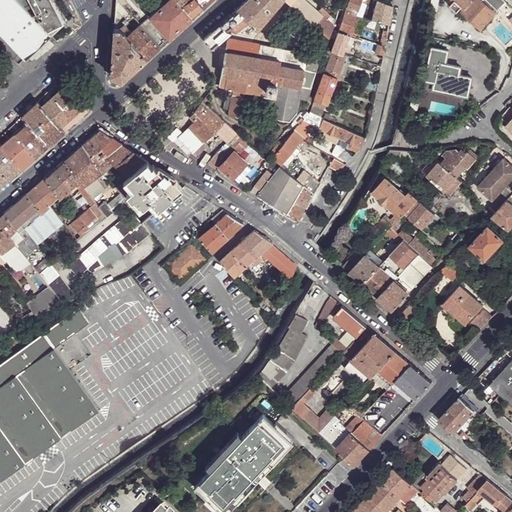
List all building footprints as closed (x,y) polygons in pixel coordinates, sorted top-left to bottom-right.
[(0,0),(0,30),(25,57),(50,34),(48,32),(31,14),(17,0),(0,0)] [(17,0),(31,14),(35,12),(40,9),(35,0),(17,0)] [(63,22),(61,18),(51,0),(35,0),(40,9),(35,12),(31,14),(48,32),(50,34),(60,25),(63,22)] [(116,0),(115,0),(113,28),(117,28),(120,26),(124,23),(132,17),(116,0)] [(169,38),(191,18),(182,8),(175,0),(167,0),(149,16),(169,38)] [(191,18),(203,7),(197,0),(192,0),(188,3),(182,8),(191,18)] [(243,16),(257,29),(282,1),(282,0),(246,0),(237,9),(243,16)] [(293,0),(291,3),(318,27),(329,36),(330,37),(334,24),(326,18),(313,7),(305,0),(293,0)] [(360,0),(349,0),(346,11),(356,14),(360,0)] [(360,0),(356,14),(357,15),(361,16),(365,0),(360,0)] [(377,0),(372,19),(389,24),(393,6),(391,5),(391,6),(377,0)] [(496,13),(481,0),(473,0),(472,1),(470,0),(453,0),(455,1),(451,6),(457,12),(462,7),(464,10),(463,11),(482,29),(496,13)] [(330,14),(317,3),(313,7),(326,18),(330,14)] [(237,9),(220,23),(227,29),(243,16),(237,9)] [(356,14),(346,11),(339,32),(351,35),(357,15),(356,14)] [(326,18),(334,24),(336,19),(330,14),(326,18)] [(227,29),(230,31),(251,36),(257,29),(243,16),(227,29)] [(120,28),(126,35),(131,31),(124,23),(120,26),(117,28),(120,28)] [(220,23),(204,38),(212,47),(225,36),(230,31),(227,29),(220,23)] [(126,35),(146,58),(160,46),(139,24),(131,31),(126,35)] [(318,27),(309,49),(318,51),(324,53),(329,36),(318,27)] [(122,80),(146,58),(126,35),(120,28),(117,28),(113,28),(110,75),(122,80)] [(351,35),(339,32),(332,51),(333,51),(344,54),(349,39),(351,35)] [(228,38),(225,50),(259,56),(261,44),(228,38)] [(354,41),(349,39),(344,54),(345,55),(349,56),(354,41)] [(261,44),(259,56),(274,59),(275,53),(281,54),(282,48),(261,44)] [(381,45),(377,44),(374,52),(383,56),(385,47),(381,45)] [(280,63),(304,68),(307,52),(282,48),(281,54),(280,59),(280,63)] [(449,51),(433,48),(426,79),(436,82),(435,88),(469,96),(472,78),(460,75),(462,67),(447,64),(449,51)] [(225,50),(221,74),(268,82),(276,83),(276,80),(301,85),(304,68),(280,63),(280,59),(274,59),(259,56),(225,50)] [(333,51),(325,73),(337,77),(345,55),(344,54),(333,51)] [(301,85),(299,96),(307,99),(323,55),(318,54),(308,52),(307,52),(304,68),(301,85)] [(349,56),(345,55),(337,77),(343,79),(351,56),(349,56)] [(337,77),(325,73),(315,100),(326,104),(327,104),(337,77)] [(221,74),(219,84),(227,88),(229,89),(232,89),(245,91),(263,95),(263,96),(264,96),(265,95),(274,97),(283,98),(284,94),(274,92),(267,91),(268,82),(221,74)] [(363,88),(376,93),(378,83),(366,79),(363,88)] [(436,82),(426,79),(424,89),(471,100),(472,97),(469,96),(435,88),(436,82)] [(274,92),(284,94),(299,96),(301,85),(276,80),(276,83),(274,92)] [(267,91),(274,92),(276,83),(268,82),(267,91)] [(49,99),(41,105),(60,126),(83,106),(64,85),(52,96),(49,99)] [(245,91),(232,89),(231,96),(228,109),(227,115),(243,118),(246,97),(244,97),(245,91)] [(283,98),(274,97),(272,107),(275,117),(280,118),(285,119),(290,120),(297,112),(298,101),(283,98)] [(315,100),(313,105),(324,108),(326,104),(315,100)] [(41,105),(37,101),(21,116),(27,122),(48,145),(64,131),(60,126),(41,105)] [(202,102),(190,116),(195,121),(211,134),(215,130),(225,122),(202,102)] [(313,105),(310,113),(320,117),(324,108),(313,105)] [(87,110),(83,106),(60,126),(64,131),(87,110)] [(511,107),(510,106),(501,116),(508,123),(511,126),(511,107)] [(310,113),(309,113),(302,121),(309,124),(319,129),(324,119),(320,117),(310,113)] [(27,122),(21,116),(8,128),(13,134),(14,134),(27,122)] [(324,119),(319,129),(325,132),(322,137),(332,142),(335,136),(339,138),(344,128),(329,121),(324,119)] [(189,127),(204,141),(211,134),(195,121),(189,127)] [(302,121),(298,126),(305,132),(309,124),(302,121)] [(35,157),(48,145),(27,122),(14,134),(35,157)] [(243,137),(225,122),(215,130),(234,146),(243,137)] [(305,132),(298,126),(294,130),(295,131),(306,139),(309,135),(305,132)] [(366,138),(344,128),(339,138),(351,144),(348,149),(356,153),(358,151),(366,138)] [(100,130),(82,146),(90,157),(114,139),(100,130)] [(304,140),(306,139),(295,131),(292,135),(300,141),(302,143),(304,140)] [(21,168),(35,157),(14,134),(13,134),(0,146),(21,168)] [(283,145),(273,157),(281,164),(283,161),(296,147),(300,141),(292,135),(283,145)] [(248,142),(243,137),(234,146),(240,151),(248,142)] [(114,139),(90,157),(96,165),(106,158),(122,144),(117,141),(114,139)] [(283,145),(279,142),(268,154),(273,157),(283,145)] [(122,144),(106,158),(114,164),(117,165),(133,151),(127,147),(122,144)] [(0,186),(4,183),(21,168),(0,146),(0,145),(0,186)] [(82,146),(66,161),(80,180),(84,186),(102,172),(96,165),(90,157),(82,146)] [(296,147),(283,161),(286,165),(299,150),(296,147)] [(337,156),(347,162),(355,155),(342,147),(337,156)] [(221,149),(218,152),(224,158),(230,151),(228,149),(224,152),(221,149)] [(447,158),(442,163),(457,176),(466,166),(468,168),(478,156),(470,149),(467,153),(462,151),(460,152),(458,150),(448,151),(444,156),(447,158)] [(234,176),(246,163),(247,161),(234,150),(220,165),(233,177),(234,176)] [(395,151),(393,152),(389,157),(409,158),(409,150),(405,150),(397,150),(395,151)] [(133,151),(117,165),(128,177),(147,159),(138,154),(133,151)] [(218,152),(208,163),(215,168),(224,158),(218,152)] [(440,161),(434,157),(422,170),(428,175),(440,161)] [(96,165),(102,172),(103,174),(114,164),(106,158),(96,165)] [(278,164),(272,158),(267,165),(273,170),(278,164)] [(344,165),(334,158),(329,166),(338,171),(344,165)] [(128,177),(116,187),(122,192),(124,195),(127,193),(132,199),(134,198),(139,203),(140,202),(143,206),(152,198),(159,207),(183,187),(175,178),(175,177),(173,178),(168,173),(167,174),(164,170),(162,172),(160,170),(157,166),(156,167),(153,163),(151,165),(147,159),(128,177)] [(511,165),(504,159),(478,187),(493,201),(511,179),(511,165)] [(66,161),(47,177),(57,192),(60,196),(61,197),(64,194),(69,190),(80,180),(66,161)] [(440,161),(428,175),(445,190),(450,184),(456,177),(457,176),(442,163),(440,161)] [(251,168),(246,163),(234,176),(239,181),(251,168)] [(114,164),(103,174),(108,180),(117,165),(114,164)] [(262,190),(258,195),(295,219),(300,218),(314,193),(303,183),(281,166),(274,175),(262,190)] [(274,175),(268,170),(255,185),(262,190),(274,175)] [(102,172),(84,186),(93,198),(111,185),(108,180),(103,174),(102,172)] [(309,173),(303,183),(314,193),(320,182),(309,173)] [(470,176),(465,183),(469,186),(475,179),(470,176)] [(38,185),(27,195),(39,208),(47,201),(57,192),(47,177),(38,185)] [(456,177),(450,184),(455,189),(461,182),(456,177)] [(409,208),(418,198),(409,190),(404,195),(387,178),(375,191),(381,197),(380,198),(380,202),(383,205),(386,204),(387,203),(393,208),(395,215),(399,219),(400,217),(405,212),(409,208)] [(450,184),(445,190),(450,194),(455,189),(450,184)] [(93,198),(84,186),(80,189),(92,207),(97,204),(93,198)] [(489,208),(495,213),(507,199),(510,196),(511,196),(511,195),(511,194),(511,186),(509,190),(507,188),(489,208)] [(69,190),(64,194),(68,198),(73,194),(69,190)] [(122,192),(108,204),(112,209),(126,197),(124,195),(122,192)] [(27,195),(5,214),(16,227),(29,217),(39,208),(27,195)] [(412,211),(421,201),(418,198),(409,208),(412,211)] [(511,225),(511,202),(511,203),(507,199),(495,213),(493,215),(492,216),(495,218),(509,229),(511,225)] [(47,201),(39,208),(43,213),(51,206),(47,201)] [(422,227),(436,213),(421,201),(412,211),(408,215),(422,227)] [(106,202),(100,207),(106,215),(107,217),(114,211),(112,209),(108,204),(106,202)] [(97,204),(92,207),(90,209),(97,218),(99,221),(106,215),(100,207),(97,204)] [(29,233),(31,236),(39,246),(65,224),(51,205),(51,206),(43,213),(33,221),(30,224),(25,228),(29,233)] [(39,208),(29,217),(33,221),(43,213),(39,208)] [(80,232),(97,218),(90,209),(80,217),(73,223),(79,232),(80,232)] [(228,211),(225,209),(214,219),(216,222),(228,211)] [(228,211),(216,222),(228,237),(245,223),(228,211)] [(5,214),(0,218),(0,222),(10,236),(17,229),(16,227),(5,214)] [(73,223),(80,217),(77,214),(70,220),(73,223)] [(135,227),(141,222),(136,215),(129,221),(135,227)] [(388,231),(391,227),(394,223),(391,220),(386,215),(378,223),(387,231),(388,231)] [(399,219),(395,215),(391,220),(394,223),(399,219)] [(16,227),(17,229),(21,233),(25,228),(30,224),(33,221),(29,217),(16,227)] [(150,232),(141,222),(135,227),(129,221),(125,217),(100,238),(70,266),(80,276),(89,267),(93,272),(127,252),(150,232)] [(391,227),(395,231),(404,221),(400,217),(399,219),(394,223),(391,227)] [(80,232),(83,236),(99,221),(97,218),(80,232)] [(0,250),(2,253),(16,243),(13,240),(10,236),(0,222),(0,250)] [(216,222),(199,236),(212,251),(228,237),(216,222)] [(77,234),(79,232),(73,223),(69,226),(77,234)] [(486,260),(505,239),(488,225),(469,245),(486,260)] [(404,239),(397,233),(395,231),(391,227),(388,231),(400,242),(404,239)] [(17,229),(10,236),(13,240),(16,243),(18,247),(31,236),(29,233),(25,228),(21,233),(17,229)] [(255,229),(242,241),(256,255),(258,254),(262,250),(271,243),(273,241),(255,229)] [(433,267),(437,263),(418,244),(424,238),(419,234),(413,240),(401,229),(397,233),(404,239),(419,253),(433,267)] [(31,236),(18,247),(22,252),(27,258),(39,247),(39,246),(31,236)] [(406,267),(419,253),(404,239),(400,242),(390,253),(406,267)] [(231,250),(246,265),(256,255),(242,241),(231,250)] [(16,243),(2,253),(9,262),(22,252),(18,247),(16,243)] [(282,268),(291,277),(297,265),(280,251),(271,243),(262,250),(267,253),(275,261),(282,268)] [(174,256),(166,263),(182,280),(205,258),(202,255),(204,248),(202,246),(198,250),(192,244),(177,259),(174,256)] [(343,266),(350,271),(359,261),(366,254),(367,252),(361,247),(353,256),(343,266)] [(366,254),(379,265),(383,261),(371,249),(367,252),(366,254)] [(234,275),(246,265),(231,250),(221,260),(227,267),(234,275)] [(262,250),(258,254),(262,258),(267,253),(262,250)] [(27,258),(22,252),(9,262),(17,272),(25,267),(30,262),(27,258)] [(395,279),(406,267),(390,253),(383,261),(379,265),(395,279)] [(410,292),(433,267),(419,253),(406,267),(395,279),(410,292)] [(350,271),(363,283),(379,265),(366,254),(359,261),(350,271)] [(48,258),(36,269),(40,274),(52,264),(52,263),(48,258)] [(282,268),(275,261),(270,266),(277,272),(282,268)] [(34,267),(30,262),(25,267),(29,272),(34,267)] [(454,278),(460,272),(448,262),(443,269),(454,278)] [(61,302),(64,305),(74,299),(76,298),(52,264),(40,274),(50,287),(54,292),(59,298),(61,302)] [(363,283),(378,296),(395,279),(379,265),(363,283)] [(394,309),(410,292),(395,279),(378,296),(394,309)] [(452,311),(469,292),(466,290),(460,284),(443,303),(446,306),(452,311)] [(27,304),(31,309),(36,316),(37,316),(38,319),(61,302),(59,298),(54,292),(50,287),(44,291),(27,304)] [(484,305),(469,292),(452,311),(466,324),(484,305)] [(341,303),(332,296),(328,300),(319,319),(324,321),(341,303)] [(260,303),(268,311),(272,309),(264,300),(260,303)] [(400,314),(407,321),(418,308),(411,302),(400,314)] [(367,326),(343,305),(334,317),(349,330),(357,337),(358,335),(359,336),(367,326)] [(89,321),(79,306),(43,333),(54,347),(76,331),(89,321)] [(15,322),(19,327),(36,316),(31,309),(15,322)] [(475,321),(483,328),(493,317),(485,310),(475,321)] [(299,319),(284,350),(296,357),(307,336),(301,332),(306,323),(299,319)] [(357,337),(349,330),(339,341),(347,348),(357,337)] [(0,478),(98,408),(70,370),(54,347),(43,333),(0,362),(0,478)] [(379,369),(396,350),(376,333),(362,348),(351,359),(363,368),(372,376),(374,374),(379,369)] [(282,395),(292,404),(291,406),(293,407),(299,400),(311,387),(313,385),(311,384),(341,353),(342,353),(347,348),(339,341),(336,338),(282,395)] [(344,352),(351,359),(362,348),(354,341),(344,352)] [(412,364),(396,350),(379,369),(395,382),(397,380),(412,364)] [(284,354),(277,364),(286,371),(293,360),(284,354)] [(511,403),(511,360),(491,384),(511,403)] [(433,382),(412,364),(397,380),(418,398),(433,382)] [(277,365),(262,379),(271,387),(285,373),(277,365)] [(356,377),(364,384),(372,376),(363,368),(356,377)] [(395,382),(379,369),(374,374),(385,384),(383,386),(387,390),(391,386),(395,382)] [(311,387),(299,400),(304,405),(316,392),(311,387)] [(463,398),(460,396),(451,406),(439,419),(455,432),(476,409),(463,398)] [(334,417),(335,415),(328,409),(319,419),(304,405),(299,400),(293,407),(312,425),(313,426),(319,432),(334,417)] [(370,425),(365,420),(362,417),(359,415),(347,428),(352,432),(370,448),(382,435),(370,425)] [(262,417),(243,441),(213,477),(199,495),(211,505),(220,511),(226,511),(234,504),(236,505),(255,481),(260,485),(266,478),(261,474),(279,451),(277,449),(287,437),(274,426),(262,417)] [(319,432),(332,444),(346,429),(334,417),(319,432)] [(279,451),(261,474),(266,478),(296,440),(276,424),(274,426),(287,437),(277,449),(279,451)] [(332,444),(337,448),(352,432),(347,428),(346,429),(332,444)] [(459,436),(465,440),(469,435),(464,431),(459,436)] [(355,465),(370,448),(352,432),(337,448),(355,465)] [(238,437),(209,473),(213,477),(243,441),(238,437)] [(451,454),(443,463),(458,478),(467,468),(451,454)] [(427,475),(429,477),(445,491),(458,478),(443,463),(441,461),(427,475)] [(390,471),(381,480),(399,497),(405,502),(416,491),(422,497),(425,494),(422,492),(394,467),(390,471)] [(473,494),(487,479),(480,472),(466,487),(469,490),(473,494)] [(421,486),(424,489),(433,497),(436,500),(445,491),(429,477),(421,486)] [(506,493),(488,478),(487,479),(473,494),(468,500),(464,504),(474,511),(480,504),(484,507),(485,506),(488,509),(488,511),(487,511),(498,511),(502,509),(497,504),(506,493)] [(376,485),(371,491),(389,508),(399,497),(381,480),(376,485)] [(209,507),(215,511),(238,511),(260,485),(255,481),(236,505),(234,504),(226,511),(220,511),(211,505),(209,507)] [(424,489),(422,492),(425,494),(430,499),(433,497),(424,489)] [(468,500),(473,494),(469,490),(464,496),(468,500)] [(367,495),(363,500),(376,511),(385,511),(389,508),(371,491),(367,495)] [(511,500),(511,498),(506,493),(497,504),(502,509),(504,510),(511,500)] [(358,505),(351,511),(376,511),(363,500),(358,505)] [(441,509),(443,511),(456,511),(458,511),(448,502),(441,509)]
